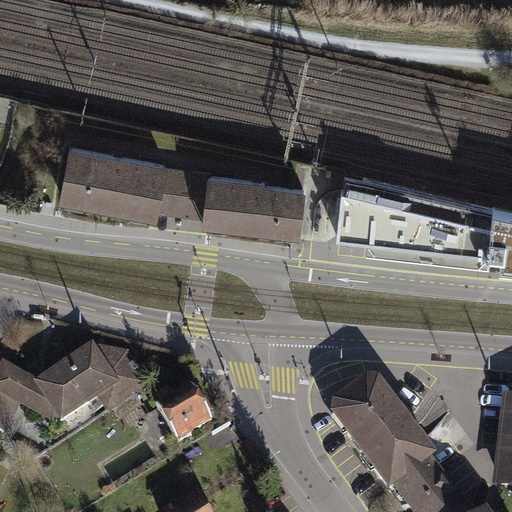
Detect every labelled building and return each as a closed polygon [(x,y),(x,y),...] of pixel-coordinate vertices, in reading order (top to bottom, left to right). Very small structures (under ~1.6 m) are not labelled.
[(167,163),(62,143),(53,196),(157,216),(159,209),(167,163)] [(203,170),(167,163),(159,209),(196,216),(203,170)] [(302,186),(203,170),(196,216),(294,232),(302,186)] [(337,235),(369,239),(489,255),(496,256),(502,257),(511,258),(511,213),(346,176),(343,190),(337,235)] [(488,265),(489,255),(369,239),(368,251),(488,265)] [(511,258),(502,257),(501,270),(511,271),(511,258)] [(39,383),(6,365),(0,375),(0,428),(8,435),(20,407),(55,424),(60,421),(63,427),(101,403),(109,417),(152,388),(129,354),(94,347),(39,383)] [(377,377),(324,418),(398,511),(481,511),(412,423),(377,377)] [(212,427),(192,390),(159,408),(179,444),(212,427)] [(511,397),(505,397),(493,488),(511,490),(511,397)]
